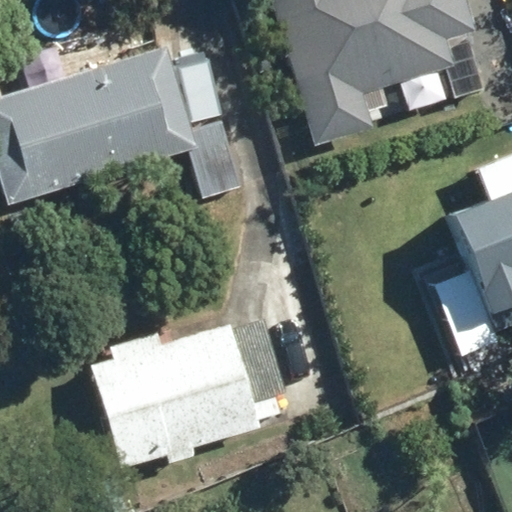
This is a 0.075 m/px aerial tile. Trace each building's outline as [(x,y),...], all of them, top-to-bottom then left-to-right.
[(458,0),(265,0),(306,147),(367,130),(357,93),(444,70),(436,42),(468,33),(458,0)] [(141,36),(0,84),(0,160),(16,207),(181,149),(141,36)] [(511,178),(446,203),(492,325),(511,317),(511,178)] [(332,179),(293,190),(310,252),(349,241),(332,179)] [(70,360),(117,479),(283,414),(235,295),(70,360)]
